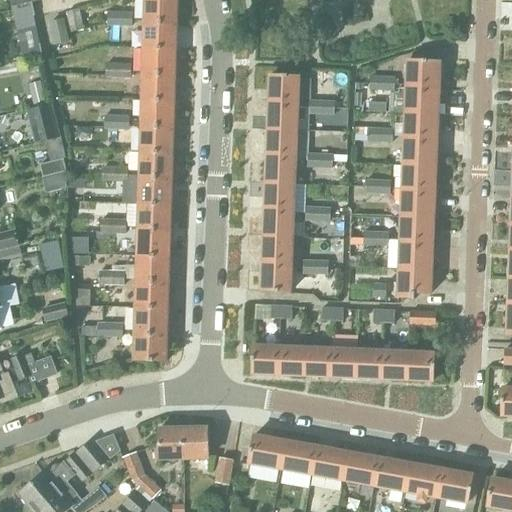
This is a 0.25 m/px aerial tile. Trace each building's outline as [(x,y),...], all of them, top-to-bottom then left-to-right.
[(144,0),(143,20),(176,20),(176,0),(144,0)] [(78,11),(67,14),(71,33),(82,30),(78,11)] [(107,25),(119,25),(120,13),(107,13),(107,25)] [(120,13),(119,25),(131,26),(132,13),(120,13)] [(68,42),(63,20),(50,23),(55,45),(68,42)] [(143,20),(143,46),(175,47),(176,20),(143,20)] [(142,72),(175,73),(175,47),(143,46),(142,72)] [(407,62),(405,92),(438,93),(439,64),(427,63),(427,62),(423,62),(423,63),(407,62)] [(117,78),(118,65),(105,65),(105,77),(117,78)] [(118,65),(117,78),(130,78),(130,66),(118,65)] [(142,72),(141,98),(174,99),(175,73),(142,72)] [(269,101),(297,102),(298,78),(287,78),(287,76),(283,76),(283,77),(270,77),(269,101)] [(356,90),(369,91),(381,91),(382,79),(369,78),(369,77),(357,76),(356,90)] [(382,79),(381,91),(394,92),(394,79),(382,79)] [(45,104),(40,82),(28,85),(34,107),(45,104)] [(437,119),(438,93),(405,92),(404,118),(437,119)] [(141,98),(140,124),(173,125),(174,99),(141,98)] [(267,133),(296,133),(308,133),(309,110),(297,109),(297,102),(269,101),(267,133)] [(323,114),(324,101),(311,101),(311,114),(323,114)] [(324,101),(323,114),(336,115),(336,102),(324,101)] [(27,112),(35,144),(59,138),(51,106),(27,112)] [(104,117),(104,129),(116,130),(116,117),(104,117)] [(129,117),(116,117),(116,130),(128,130),(129,117)] [(404,118),(403,144),(436,145),(437,119),(404,118)] [(140,124),(139,150),(172,151),(173,125),(140,124)] [(266,160),(295,162),(296,133),(267,133),(266,160)] [(379,145),(379,133),(367,133),(366,145),(379,145)] [(379,133),(379,145),(391,146),(392,133),(379,133)] [(435,171),(436,145),(403,144),(402,170),(435,171)] [(139,176),(171,177),(172,151),(139,150),(139,176)] [(319,169),(319,156),(307,156),(306,168),(319,169)] [(319,156),(319,169),(331,169),(332,157),(319,156)] [(39,166),(43,178),(66,172),(63,160),(39,166)] [(294,188),(295,162),(266,160),(265,187),(294,188)] [(102,181),(115,181),(115,168),(102,168),(102,181)] [(127,169),(115,168),(115,181),(127,181),(127,175),(127,169)] [(402,170),(401,196),(434,197),(435,171),(402,170)] [(125,201),(138,202),(171,203),(171,177),(139,176),(127,175),(127,181),(127,182),(129,182),(129,188),(126,188),(125,201)] [(377,198),(377,185),(365,185),(365,197),(377,198)] [(377,185),(377,198),(389,198),(390,186),(377,185)] [(294,188),(265,187),(264,214),(292,215),(294,188)] [(400,222),(433,223),(434,197),(401,196),(400,222)] [(137,228),(170,229),(171,203),(138,202),(137,228)] [(304,222),(316,222),(317,210),(305,209),(304,222)] [(329,210),(317,210),(316,222),(329,223),(329,210)] [(292,215),(264,214),(263,240),(291,242),(292,215)] [(113,233),(113,220),(101,220),(100,233),(113,233)] [(113,220),(113,233),(125,233),(126,221),(113,220)] [(400,222),(399,248),(432,249),(433,223),(400,222)] [(137,228),(136,253),(169,255),(170,229),(137,228)] [(0,251),(18,247),(14,232),(0,235),(0,251)] [(375,250),(376,238),(363,237),(363,250),(375,250)] [(376,238),(375,250),(387,251),(388,238),(376,238)] [(290,268),(291,242),(263,240),(262,267),(290,268)] [(63,269),(57,242),(39,246),(45,274),(63,269)] [(399,248),(398,274),(431,275),(432,249),(399,248)] [(136,253),(136,279),(168,281),(169,255),(136,253)] [(314,275),(315,263),(302,262),(302,275),(314,275)] [(315,263),(314,275),(326,276),(327,263),(315,263)] [(290,268),(262,267),(261,292),(274,292),(274,293),(278,293),(278,292),(289,293),(290,268)] [(99,285),(111,285),(112,272),(99,272),(99,285)] [(112,272),(111,285),(124,286),(124,273),(112,272)] [(430,296),(431,275),(398,274),(397,300),(411,301),(414,301),(414,296),(430,296)] [(135,305),(168,307),(168,281),(136,279),(135,305)] [(386,287),(373,286),(373,299),(385,299),(386,287)] [(58,305),(41,308),(43,321),(60,318),(58,305)] [(135,305),(134,331),(167,332),(168,307),(135,305)] [(270,320),(280,321),(281,308),(270,308),(270,320)] [(291,309),(281,308),(280,321),(291,322),(291,309)] [(321,323),(331,323),(332,311),(321,310),(321,323)] [(332,311),(331,323),(342,324),(342,311),(332,311)] [(383,326),(383,313),(373,313),(372,325),(383,326)] [(383,313),(383,326),(393,326),(394,313),(383,313)] [(435,315),(410,314),(409,327),(434,328),(435,315)] [(110,337),(110,325),(97,324),(97,337),(110,337)] [(110,325),(110,337),(122,337),(122,325),(110,325)] [(167,332),(134,331),(133,361),(149,362),(148,363),(153,363),(153,362),(166,363),(167,332)] [(252,376),(278,377),(279,349),(253,348),(253,359),(251,359),(251,363),(252,363),(252,376)] [(305,350),(279,349),(278,377),(304,378),(305,350)] [(330,351),(305,350),(304,378),(329,379),(330,351)] [(356,352),(330,351),(329,379),(355,380),(356,352)] [(511,351),(504,351),(503,366),(511,366),(511,351)] [(382,353),(356,352),(355,380),(381,381),(382,353)] [(407,354),(382,353),(381,381),(406,382),(407,354)] [(433,356),(407,354),(406,382),(432,383),(433,371),(434,371),(434,367),(433,367),(433,356)] [(10,361),(14,371),(26,367),(22,358),(21,356),(10,361)] [(27,369),(26,367),(14,371),(19,382),(28,379),(31,386),(54,377),(48,361),(27,369)] [(7,374),(3,376),(0,376),(0,404),(0,406),(17,399),(7,374)] [(501,417),(511,417),(511,389),(502,390),(502,400),(500,400),(500,405),(501,405),(501,417)] [(183,461),(182,430),(158,431),(158,461),(183,461)] [(182,430),(183,461),(207,460),(207,430),(182,430)] [(280,471),(285,443),(253,438),(251,450),(249,450),(249,454),(250,454),(248,465),(280,471)] [(316,449),(285,443),(280,471),(312,477),(316,449)] [(66,484),(76,476),(82,484),(109,460),(96,444),(84,448),(75,456),(78,460),(70,468),(66,463),(56,471),(54,468),(44,476),(20,495),(21,496),(20,499),(25,505),(28,505),(33,511),(66,484)] [(312,477),(341,482),(346,454),(316,449),(312,477)] [(377,460),(346,454),(341,482),(372,488),(377,460)] [(144,478),(135,455),(123,459),(132,483),(144,478)] [(227,487),(232,462),(219,460),(215,484),(227,487)] [(372,488),(405,494),(410,466),(377,460),(372,488)] [(440,471),(410,466),(405,494),(419,496),(418,502),(425,504),(426,498),(435,499),(440,471)] [(472,477),(440,471),(435,499),(467,505),(469,494),(470,494),(471,490),(470,490),(472,477)] [(506,511),(511,511),(511,484),(492,480),(489,494),(488,493),(487,498),(489,498),(487,509),(506,511)] [(66,484),(33,511),(34,511),(64,511),(70,507),(67,504),(77,497),(66,484)] [(122,505),(129,511),(140,511),(148,503),(134,491),(122,505)]
